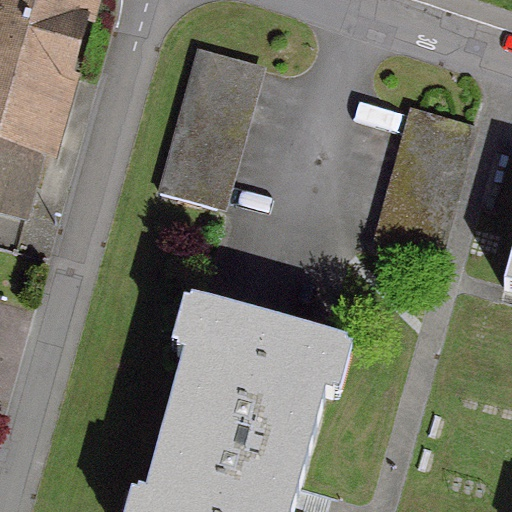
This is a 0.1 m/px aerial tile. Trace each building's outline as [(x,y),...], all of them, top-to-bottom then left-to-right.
[(0,0),(0,145),(39,157),(83,0),(0,0)] [(251,70),(194,54),(155,196),(211,212),(251,70)] [(471,131),(414,115),(375,257),(432,273),(471,131)] [(0,211),(23,218),(39,157),(0,145),(0,211)] [(511,250),(501,292),(511,294),(511,250)] [(288,511),(333,349),(194,310),(137,511),(288,511)]
